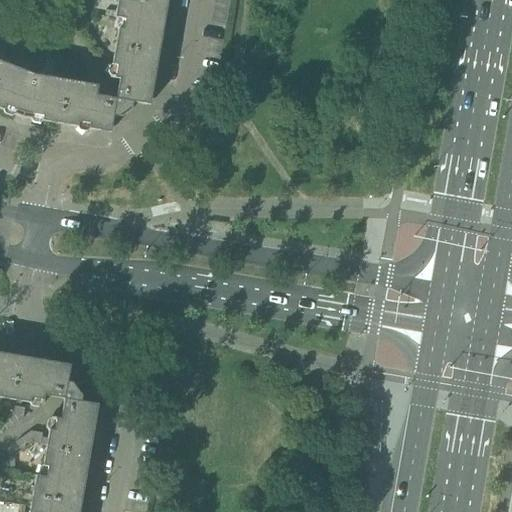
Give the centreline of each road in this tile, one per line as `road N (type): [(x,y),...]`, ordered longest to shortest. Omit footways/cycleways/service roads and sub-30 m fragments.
road 1 (tertiary): [(441,290),(37,219)]
road 2 (tertiary): [(32,260),(435,329)]
road 3 (primary): [(492,0),(441,290)]
road 4 (residential): [(47,174),(67,155),(106,158),(180,103),(198,0)]
road 5 (residential): [(115,511),(129,427),(124,411),(75,337),(38,328),(25,307)]
road 6 (primary): [(435,329),(403,511)]
road 7 (primary): [(454,511),(484,341)]
road 8 (primary): [(492,300),(511,180)]
